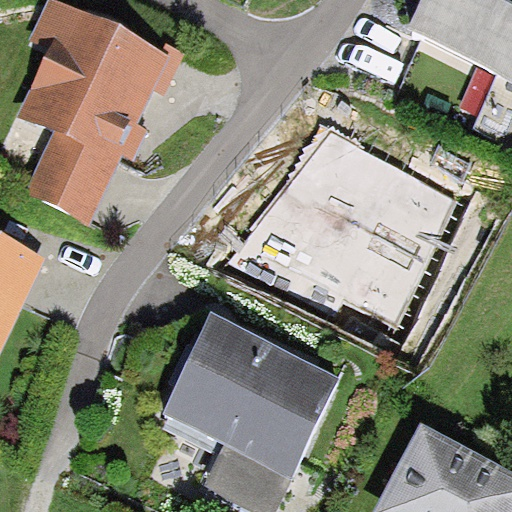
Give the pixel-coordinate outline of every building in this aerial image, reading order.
[(160,51),(54,0),(50,0),(26,49),(50,60),(19,123),(51,139),(25,192),(92,225),(124,159),(135,165),(144,147),(153,130),(144,125),(157,99),(166,104),(190,54),(165,41),(160,51)] [(511,7),(496,0),(428,0),(412,37),(511,85),(511,7)] [(338,132),(232,261),(333,314),(346,296),(399,326),(460,206),(338,132)] [(0,356),(33,288),(46,261),(0,238),(0,356)] [(213,320),(168,416),(232,446),(209,495),(245,511),(282,511),(344,381),(213,320)] [(511,511),(511,478),(423,431),(379,511),(511,511)]
